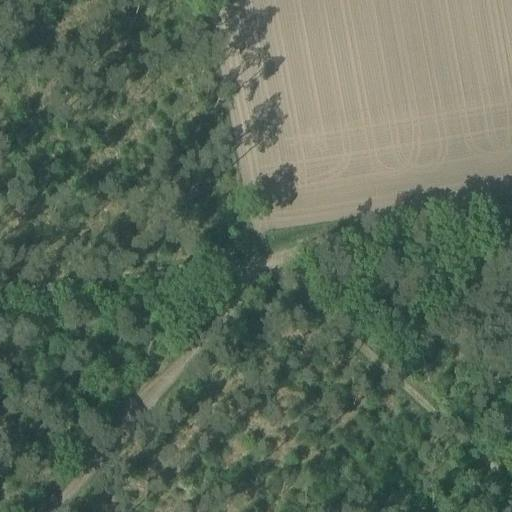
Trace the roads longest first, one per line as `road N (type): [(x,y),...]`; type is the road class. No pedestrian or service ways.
road 1 (track): [(511,480),(277,258)]
road 2 (track): [(49,511),(233,301),(246,263)]
road 3 (track): [(246,263),(0,303)]
road 4 (track): [(511,222),(277,258)]
